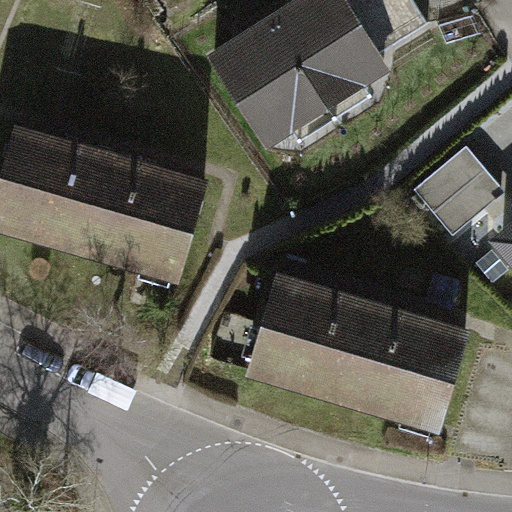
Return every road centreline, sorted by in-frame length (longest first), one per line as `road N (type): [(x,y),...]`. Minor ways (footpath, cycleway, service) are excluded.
road 1 (residential): [(183,506),(124,439),(0,369)]
road 2 (unclassified): [(316,511),(262,478),(233,478),(183,506)]
